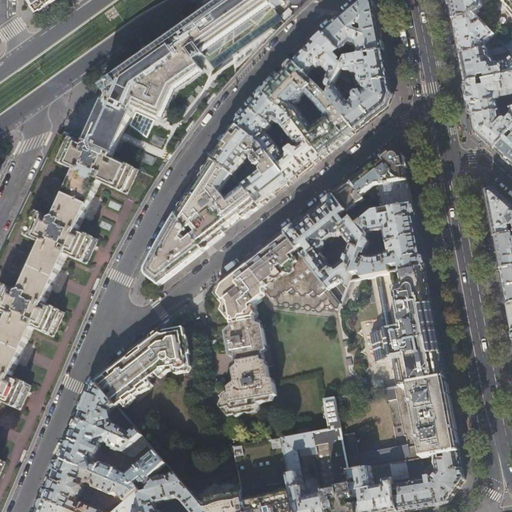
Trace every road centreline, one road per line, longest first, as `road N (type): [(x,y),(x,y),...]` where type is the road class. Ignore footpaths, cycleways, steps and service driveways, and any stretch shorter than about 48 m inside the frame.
road 1 (residential): [(337,0),(241,94),(169,189),(81,370)]
road 2 (residential): [(81,370),(395,126),(423,115)]
road 3 (primary): [(423,115),(494,485),(489,511)]
road 4 (primary): [(511,466),(453,159)]
road 5 (primary): [(35,101),(185,0)]
road 6 (residential): [(81,370),(21,511)]
road 7 (residential): [(35,101),(44,120),(0,212)]
